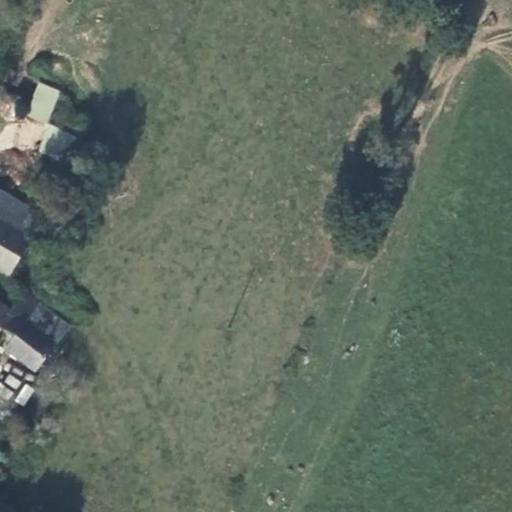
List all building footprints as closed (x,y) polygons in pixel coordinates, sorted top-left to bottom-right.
[(49,124),(58,89),(36,82),(26,118),(49,124)] [(17,111),(0,102),(0,114),(12,122),(17,111)] [(40,152),(62,162),(73,135),(51,126),(40,152)] [(0,218),(34,238),(47,216),(0,186),(0,218)] [(0,269),(11,277),(22,259),(34,238),(0,218),(0,269)] [(0,302),(0,344),(36,373),(73,328),(28,294),(14,313),(0,302)]
